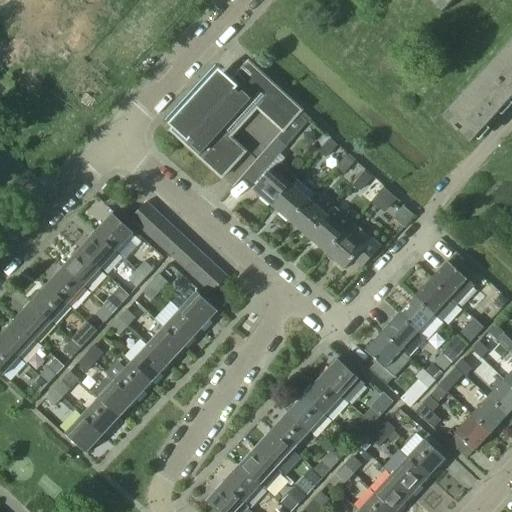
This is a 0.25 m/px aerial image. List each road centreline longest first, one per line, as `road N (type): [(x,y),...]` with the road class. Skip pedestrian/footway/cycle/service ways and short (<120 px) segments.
road 1 (residential): [(292,301),(335,327),(433,222),(511,118)]
road 2 (residential): [(164,511),(156,505),(169,475),(292,301)]
road 3 (residential): [(113,140),(292,301)]
road 4 (residential): [(113,140),(246,0)]
road 5 (residential): [(0,266),(113,140)]
